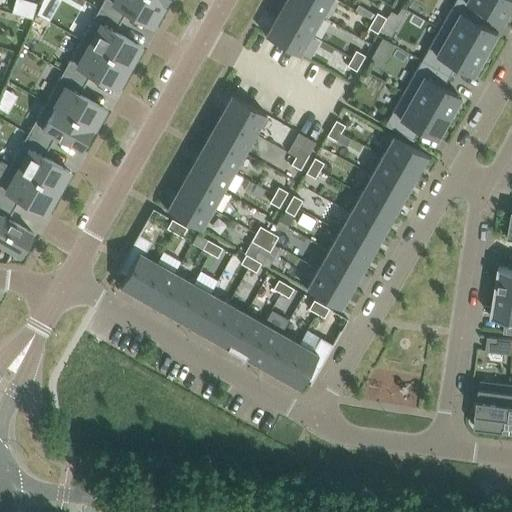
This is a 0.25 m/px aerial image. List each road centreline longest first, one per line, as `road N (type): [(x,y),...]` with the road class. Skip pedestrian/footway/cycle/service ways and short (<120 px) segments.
road 1 (residential): [(62,292),(224,0)]
road 2 (residential): [(459,169),(316,421)]
road 3 (residential): [(62,292),(103,301),(316,421)]
road 4 (residential): [(438,449),(485,185)]
road 5 (residential): [(316,421),(357,437),(438,449)]
